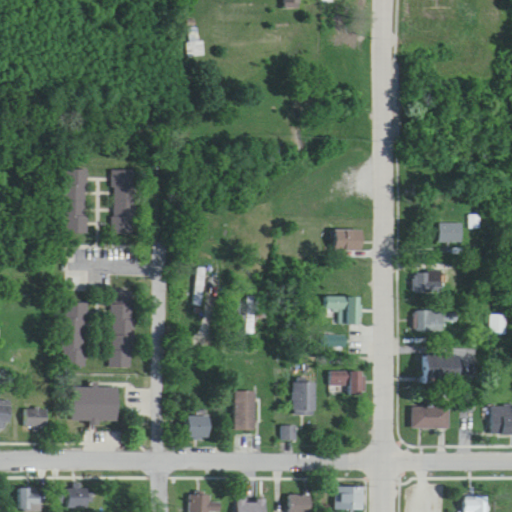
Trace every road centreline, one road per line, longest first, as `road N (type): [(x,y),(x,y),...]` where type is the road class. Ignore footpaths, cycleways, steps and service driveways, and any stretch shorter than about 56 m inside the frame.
road 1 (residential): [(388,511),(388,0)]
road 2 (residential): [(0,459),(390,452)]
road 3 (residential): [(158,511),(155,277)]
road 4 (residential): [(511,450),(390,452)]
